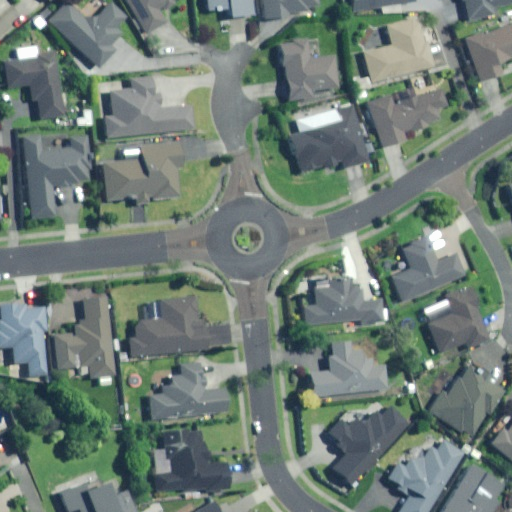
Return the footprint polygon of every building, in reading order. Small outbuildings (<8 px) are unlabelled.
[(171,0),(121,0),(141,35),(162,23),(156,13),(171,4),(169,1),(171,0)] [(200,0),(202,12),(223,10),(224,18),(249,16),(247,0),(200,0)] [(259,0),(261,21),(285,19),(285,13),(304,12),(303,6),(314,5),(313,0),(259,0)] [(344,0),(345,12),(376,9),(377,15),(397,13),(396,5),(409,3),(408,0),(344,0)] [(511,0),(457,0),(463,22),(501,14),(500,7),(511,4),(511,0)] [(89,8),(80,18),(63,2),(44,22),(93,69),(111,51),(105,46),(117,34),(111,29),(121,18),(106,4),(96,14),(89,8)] [(418,42),(412,19),(381,27),(386,46),(358,53),(366,83),(428,67),(421,42),(418,42)] [(510,56),(510,58),(511,57),(511,22),(461,39),(474,80),(497,73),(495,68),(493,61),(510,56)] [(304,59),(302,41),(274,44),(277,68),(279,68),(282,102),(306,99),(305,91),(332,88),(328,56),(304,59)] [(33,55),(32,46),(12,49),(14,61),(0,63),(0,65),(3,89),(24,86),(26,101),(32,101),(35,120),(58,117),(49,52),(33,55)] [(147,96),(146,78),(125,80),(126,90),(104,92),(106,117),(99,118),(101,139),(189,130),(186,106),(155,109),(153,95),(147,96)] [(362,78),(348,82),(350,91),(364,87),(362,78)] [(434,110),(443,106),(437,89),(388,106),(384,96),(361,104),(376,149),(407,138),(405,132),(438,121),(434,110)] [(294,174),(315,168),(315,170),(331,166),(331,163),(335,162),(337,171),(363,163),(349,117),(283,136),(294,174)] [(65,186),(75,185),(75,182),(84,181),(80,135),(65,136),(66,148),(36,151),(35,136),(18,137),(26,220),(49,217),(47,190),(65,188),(65,186)] [(175,169),(173,144),(117,149),(119,161),(96,163),(100,202),(129,199),(129,206),(143,205),(142,202),(174,199),(171,170),(175,169)] [(421,237),(417,238),(415,234),(398,241),(400,246),(394,249),(403,270),(384,278),(396,304),(460,276),(450,254),(432,262),(421,237)] [(344,287),(343,281),(323,283),(323,284),(307,286),(309,306),(297,307),(299,327),(354,321),(354,326),(362,326),(378,324),(376,300),(356,302),(355,286),(344,287)] [(473,307),(465,288),(439,299),(445,314),(421,324),(433,354),(460,343),(463,350),(485,340),(471,308),(473,307)] [(96,386),(107,385),(106,378),(110,377),(102,297),(77,300),(80,322),(67,324),(68,334),(49,336),(53,371),(84,367),(85,380),(96,379),(96,386)] [(128,322),(129,339),(125,339),(127,358),(132,358),(203,350),(201,326),(194,326),(190,298),(155,302),(157,319),(128,322)] [(41,329),(38,308),(25,309),(25,306),(0,308),(0,349),(8,348),(9,365),(22,363),(23,377),(43,375),(38,329),(41,329)] [(345,353),(344,341),(325,343),(326,357),(321,357),(323,372),(304,374),(306,397),(381,390),(379,365),(367,366),(366,359),(357,360),(356,351),(345,353)] [(198,391),(195,363),(176,365),(177,375),(166,376),(167,387),(157,388),(158,395),(145,396),(147,420),(221,413),(219,389),(198,391)] [(445,381),(424,412),(459,434),(460,432),(469,438),(484,414),(486,415),(502,390),(464,366),(451,385),(445,381)] [(384,409),(377,417),(371,411),(359,425),(352,419),(343,428),(335,421),(322,435),(331,444),(329,446),(340,456),(327,469),(346,487),(402,426),(384,409)] [(511,418),(502,432),(498,429),(486,444),(511,465),(511,418)] [(197,429),(158,432),(160,456),(150,456),(153,492),(197,489),(198,496),(223,494),(220,456),(199,457),(197,429)] [(424,511),(461,455),(439,441),(433,451),(426,447),(418,460),(408,454),(399,469),(393,465),(384,480),(396,487),(393,491),(404,498),(394,511),(424,511)] [(500,486),(466,465),(436,511),(489,511),(495,503),(491,500),(500,486)] [(101,499),(94,480),(54,495),(60,511),(66,511),(69,511),(128,511),(121,492),(101,499)]
